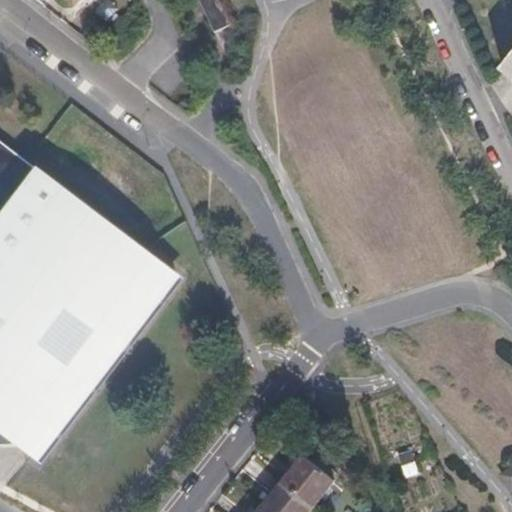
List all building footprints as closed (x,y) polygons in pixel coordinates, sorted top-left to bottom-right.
[(219,0),(200,0),(215,35),(231,29),(219,0)] [(511,78),(511,58),(502,71),(511,78)] [(0,442),(18,442),(22,438),(37,451),(174,268),(0,134),(0,442)] [(282,482),(314,508),(335,481),(304,456),(282,482)] [(262,507),(268,511),(310,511),(314,508),(282,482),(262,507)]
